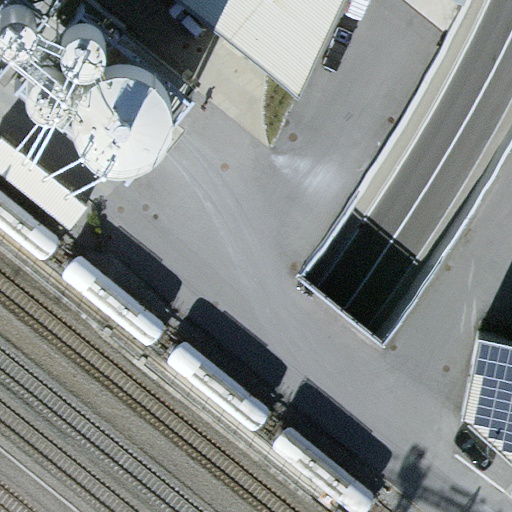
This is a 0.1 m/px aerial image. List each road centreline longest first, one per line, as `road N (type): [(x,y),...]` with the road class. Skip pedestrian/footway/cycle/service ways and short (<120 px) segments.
road 1 (motorway): [(208,511),(351,299),(511,15)]
road 2 (residential): [(229,296),(480,511)]
